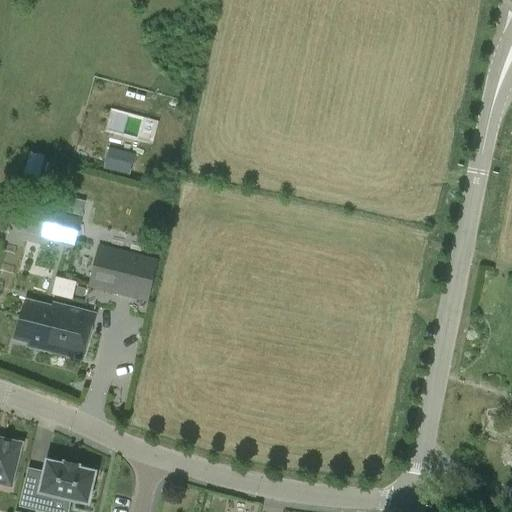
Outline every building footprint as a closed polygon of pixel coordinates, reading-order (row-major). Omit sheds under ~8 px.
[(114,112),(111,128),(139,133),(142,117),(114,112)] [(107,149),(101,177),(127,183),(133,155),(107,149)] [(36,189),(31,204),(47,209),(51,193),(36,189)] [(59,195),(55,210),(81,216),(85,201),(59,195)] [(33,206),(26,232),(75,245),(82,219),(33,206)] [(87,288),(147,302),(157,258),(97,244),(87,288)] [(52,292),(75,298),(80,281),(57,275),(52,292)] [(94,315),(54,304),(53,308),(25,301),(15,339),(41,346),(40,349),(82,360),(94,315)] [(21,446),(21,444),(20,444),(0,439),(0,475),(13,478),(21,446)] [(88,504),(95,473),(77,469),(78,466),(65,463),(64,466),(47,462),(44,475),(28,471),(20,507),(42,511),(48,511),(52,496),(88,504)]
